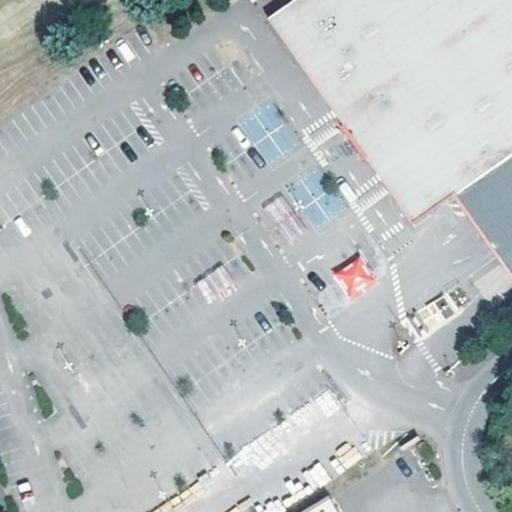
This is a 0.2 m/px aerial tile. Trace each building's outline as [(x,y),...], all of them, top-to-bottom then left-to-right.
[(455,197),(511,156),(511,0),(298,0),(282,12),(410,197),(435,180),(449,201),(455,197)] [(410,197),(282,12),(270,20),(346,130),(413,227),(449,201),(435,180),(410,197)] [(262,162),(294,147),(276,106),(243,120),(262,162)] [(511,156),(455,197),(511,278),(511,156)] [(356,255),(332,276),(353,300),(377,279),(356,255)] [(333,511),(326,500),(305,511),(333,511)]
